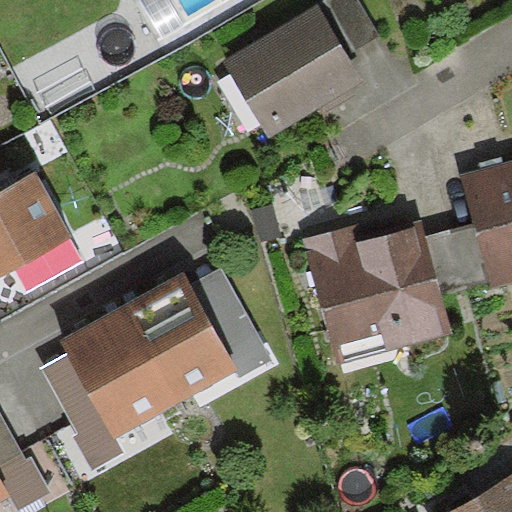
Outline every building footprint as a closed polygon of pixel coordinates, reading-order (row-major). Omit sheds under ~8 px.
[(357,0),(330,0),(318,8),(347,55),(379,36),(357,0)] [(347,55),(318,8),(223,63),(268,140),(364,84),(347,55)] [(511,164),(462,178),(476,229),(490,281),(493,293),(511,287),(511,164)] [(37,178),(0,197),(0,284),(74,244),(37,178)] [(360,225),(302,241),(338,368),(453,336),(442,295),(426,238),(423,228),(365,244),(360,225)] [(450,231),(426,238),(442,295),(490,281),(476,229),(452,236),(450,231)] [(223,270),(191,287),(239,375),(241,379),(273,362),(223,270)] [(185,278),(123,313),(177,409),(239,375),(191,287),(185,278)] [(177,409),(123,313),(61,347),(66,356),(116,444),(119,442),(177,409)] [(116,444),(66,356),(42,370),(79,435),(73,439),(93,474),(127,455),(119,442),(116,444)] [(0,415),(0,482),(10,501),(17,511),(19,511),(53,493),(33,459),(26,463),(0,415)] [(511,511),(511,477),(453,511),(511,511)] [(0,506),(10,501),(0,482),(0,506)]
